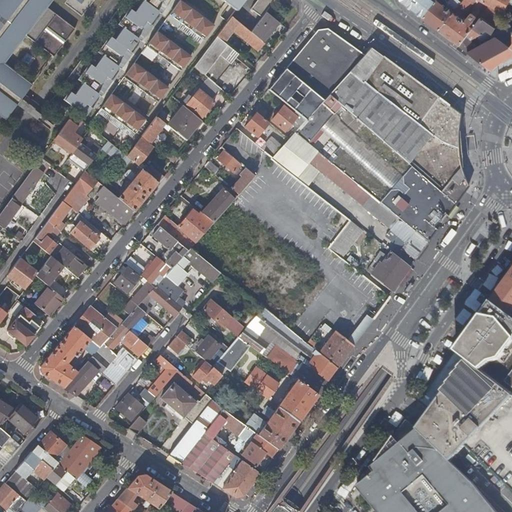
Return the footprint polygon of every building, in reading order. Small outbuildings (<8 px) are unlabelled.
[(0,0),(0,23),(3,26),(6,22),(8,19),(11,16),(13,12),(15,8),(16,3),(17,0),(0,0)] [(0,112),(7,118),(33,84),(4,61),(25,34),(55,56),(64,43),(60,39),(61,37),(66,41),(76,28),(47,5),(39,0),(17,0),(16,3),(15,8),(13,12),(11,16),(8,19),(6,22),(3,26),(0,23),(0,112)] [(64,99),(63,99),(86,116),(92,108),(90,106),(110,79),(112,81),(132,54),(130,52),(139,40),(141,42),(153,27),(150,25),(159,13),(161,15),(172,0),(144,0),(69,103),(64,99)] [(223,0),(220,5),(233,14),(243,0),(223,0)] [(274,0),(256,0),(253,5),(264,14),(266,11),(274,0)] [(401,0),(402,1),(423,18),(436,0),(401,0)] [(436,0),(423,18),(440,30),(457,8),(461,2),(458,0),(436,0)] [(457,8),(440,30),(459,45),(473,28),(470,25),(476,17),(470,13),(464,21),(458,17),(460,15),(461,15),(467,6),(467,0),(462,0),(461,2),(457,8)] [(509,0),(480,0),(490,6),(503,13),(508,5),(509,0)] [(176,5),(165,20),(199,45),(210,30),(176,5)] [(503,13),(490,6),(485,12),(499,21),(501,18),(503,13)] [(266,11),(264,14),(251,31),(263,41),(279,22),(266,11)] [(481,17),(496,28),(499,21),(485,12),(481,17)] [(251,31),(231,16),(216,36),(224,42),(233,31),(258,51),(264,43),(263,41),(251,31)] [(493,34),(493,33),(496,28),(481,17),(473,28),(459,45),(491,70),(497,65),(505,60),(511,57),(511,46),(495,35),(493,34)] [(495,35),(511,46),(511,28),(501,18),(499,21),(496,28),(493,33),(493,34),(495,35)] [(322,33),(357,62),(363,54),(327,28),(317,29),(313,34),(313,35),(322,33)] [(328,93),(329,94),(329,93),(350,70),(357,62),(322,33),(313,35),(312,35),(319,41),(292,74),(309,87),(323,99),(328,93)] [(285,68),(292,74),(319,41),(312,35),(285,68)] [(224,42),(216,36),(194,66),(208,77),(214,82),(229,62),(230,63),(238,53),(224,42)] [(152,37),(142,52),(176,76),(186,62),(152,37)] [(357,62),(350,70),(438,139),(457,147),(456,136),(456,128),(459,114),(451,108),(372,47),(371,48),(370,47),(363,54),(357,62)] [(321,101),(323,99),(309,87),(292,74),(285,68),(284,69),(309,90),(321,101)] [(129,69),(119,83),(153,107),(163,93),(129,69)] [(295,92),(315,108),(321,101),(309,90),(284,69),(269,87),(287,101),(295,92)] [(329,94),(341,105),(364,124),(455,203),(464,191),(468,185),(466,183),(462,172),(459,161),(457,147),(438,139),(350,70),(329,93),(329,94)] [(214,82),(208,77),(186,104),(202,116),(214,101),(212,99),(221,88),(214,82)] [(285,103),(305,119),(315,108),(295,92),(287,101),(269,87),(268,89),(285,103)] [(297,128),(294,131),(308,143),(324,124),(326,126),(330,126),(333,123),(332,120),(329,118),(330,117),(341,105),(329,94),(328,93),(323,99),(321,101),(315,108),(305,119),(297,128)] [(107,100),(96,114),(130,139),(140,125),(107,100)] [(291,123),(297,128),(305,119),(285,103),(271,120),(284,131),(291,123)] [(183,105),(167,124),(184,139),(195,126),(197,127),(202,121),(183,105)] [(257,136),(269,122),(257,111),(245,126),(257,136)] [(141,136),(152,144),(156,138),(154,136),(165,123),(156,116),(141,136)] [(455,203),(364,124),(355,134),(356,138),(359,141),(362,140),(365,143),(365,147),(368,149),(371,149),(374,152),(374,155),(377,157),(381,157),(384,160),(384,163),(387,166),(390,166),(393,168),(393,171),(397,174),(400,174),(404,178),(404,181),(408,184),(411,184),(412,184),(412,187),(415,190),(418,190),(419,191),(419,194),(424,198),(427,197),(428,198),(428,201),(432,205),(435,205),(436,205),(436,209),(443,215),(444,213),(446,215),(455,203)] [(37,126),(33,136),(44,141),(48,131),(37,126)] [(71,161),(84,171),(89,164),(96,155),(89,151),(83,146),(79,143),(65,133),(68,129),(63,126),(54,138),(73,152),(68,159),(71,161)] [(308,143),(294,131),(288,138),(281,145),(271,157),(270,158),(295,177),(308,161),(367,209),(406,241),(402,246),(400,245),(399,247),(414,259),(427,241),(330,161),(308,143)] [(141,136),(126,155),(137,164),(141,168),(144,170),(158,182),(163,176),(149,164),(147,167),(140,161),(152,145),(152,144),(141,136)] [(271,157),(281,145),(271,136),(261,149),(271,157)] [(103,148),(119,162),(126,155),(110,141),(103,148)] [(96,155),(101,148),(94,144),(89,151),(96,155)] [(162,153),(175,163),(180,156),(167,146),(162,153)] [(343,147),(330,161),(427,241),(436,229),(433,226),(435,224),(427,218),(424,218),(423,218),(424,215),(410,203),(407,203),(399,196),(399,193),(396,191),(393,191),(389,187),(388,183),(385,180),(381,181),(379,178),(379,175),(376,172),(373,173),(370,170),(370,167),(366,164),(363,164),(360,162),(360,159),(357,156),(354,156),(351,153),(351,150),(347,147),(343,147)] [(240,163),(224,150),(217,158),(233,172),(240,163)] [(21,202),(50,164),(40,157),(0,212),(0,225),(3,227),(12,215),(16,209),(21,202)] [(217,168),(208,161),(205,166),(215,175),(218,173),(215,171),(217,168)] [(144,170),(141,168),(136,174),(130,169),(128,170),(125,175),(131,180),(119,195),(119,193),(117,191),(114,194),(135,211),(158,182),(144,170)] [(239,179),(231,188),(238,194),(254,175),(245,168),(239,174),(241,176),(239,179)] [(84,171),(74,184),(62,200),(70,207),(76,211),(87,196),(86,194),(97,180),(84,171)] [(135,211),(114,194),(105,187),(103,185),(97,193),(100,195),(96,200),(103,206),(124,224),(135,211)] [(213,221),(229,203),(234,198),(224,189),(201,212),(212,221),(213,221)] [(70,207),(62,200),(47,221),(55,227),(60,221),(70,207)] [(26,206),(21,202),(16,209),(21,212),(26,206)] [(21,212),(16,209),(12,215),(16,218),(21,212)] [(189,247),(212,222),(212,221),(201,212),(199,211),(197,213),(192,209),(178,227),(164,215),(157,224),(187,249),(189,247)] [(362,229),(350,220),(328,248),(340,257),(362,229)] [(55,227),(47,221),(32,241),(49,254),(58,243),(47,234),(52,228),(57,232),(59,230),(55,227)] [(60,221),(55,227),(59,230),(64,224),(60,221)] [(80,221),(71,232),(90,248),(99,237),(80,221)] [(180,257),(187,249),(157,224),(149,233),(169,249),(162,257),(159,254),(157,257),(163,262),(170,268),(173,266),(180,257)] [(64,246),(54,258),(63,265),(68,269),(73,274),(83,261),(64,246)] [(135,252),(138,260),(148,255),(144,247),(135,252)] [(219,272),(189,247),(187,249),(180,257),(186,262),(187,262),(188,261),(193,265),(212,280),(219,272)] [(391,291),(410,265),(390,251),(387,255),(381,250),(366,270),(371,273),(370,274),(391,291)] [(348,254),(344,261),(354,268),(359,261),(348,254)] [(43,266),(38,272),(36,275),(49,286),(50,287),(51,284),(49,282),(59,270),(63,265),(54,258),(51,255),(45,263),(51,268),(48,270),(43,266)] [(163,276),(170,268),(163,262),(157,257),(146,270),(130,256),(124,263),(144,279),(148,274),(153,278),(158,272),(163,276)] [(186,262),(180,257),(173,266),(178,270),(186,262)] [(38,272),(19,258),(7,275),(25,289),(36,275),(38,272)] [(73,274),(76,276),(86,264),(83,261),(73,274)] [(176,285),(193,265),(188,261),(187,262),(186,262),(178,270),(170,280),(176,285)] [(63,265),(59,270),(64,273),(68,269),(63,265)] [(122,265),(118,271),(122,274),(115,282),(126,293),(139,278),(127,268),(126,269),(122,265)] [(178,270),(173,266),(170,268),(163,276),(156,284),(155,285),(181,307),(183,304),(183,301),(178,297),(183,291),(176,285),(170,280),(178,270)] [(511,273),(491,302),(510,316),(511,312),(511,273)] [(141,301),(148,293),(153,287),(149,283),(132,301),(137,305),(141,301)] [(173,316),(181,307),(155,285),(154,286),(153,287),(148,293),(173,316)] [(49,316),(63,298),(50,287),(49,286),(34,304),(49,316)] [(370,312),(365,309),(349,334),(359,340),(386,296),(381,294),(370,312)] [(225,325),(238,335),(245,327),(211,299),(203,309),(224,327),(225,325)] [(137,305),(132,301),(125,310),(129,314),(137,305)] [(145,312),(146,314),(150,309),(141,301),(137,305),(145,312)] [(506,335),(511,339),(511,317),(510,316),(491,302),(480,317),(506,335)] [(90,305),(73,325),(90,339),(99,347),(103,343),(111,350),(119,341),(121,338),(128,330),(121,323),(117,327),(104,316),(90,305)] [(129,314),(123,321),(121,323),(128,330),(140,318),(145,312),(137,305),(129,314)] [(0,321),(9,310),(5,307),(2,310),(0,308),(0,321)] [(15,337),(25,345),(44,322),(25,307),(7,330),(7,331),(7,334),(13,338),(15,338),(15,337)] [(327,380),(336,367),(318,352),(306,342),(262,307),(245,327),(238,335),(237,336),(250,345),(261,353),(271,340),(295,357),(298,354),(304,358),(302,362),(327,380)] [(109,310),(104,316),(117,327),(121,323),(123,321),(109,310)] [(480,317),(463,340),(481,354),(490,362),(501,358),(511,344),(511,339),(506,335),(480,317)] [(140,318),(128,330),(136,337),(147,324),(140,318)] [(192,320),(186,329),(192,334),(199,325),(192,320)] [(90,339),(73,325),(39,367),(40,373),(63,387),(77,372),(66,362),(72,354),(75,357),(83,347),(90,339)] [(121,338),(140,355),(147,346),(143,343),(138,338),(136,337),(128,330),(121,338)] [(191,338),(181,330),(176,336),(181,340),(186,344),(191,338)] [(336,367),(353,344),(335,330),(318,352),(336,367)] [(207,335),(194,351),(205,360),(212,366),(216,361),(213,358),(221,349),(222,350),(224,349),(207,335)] [(181,340),(176,336),(168,345),(173,350),(181,340)] [(250,345),(237,336),(218,362),(231,371),(250,345)] [(147,346),(152,341),(148,337),(143,343),(147,346)] [(119,341),(138,357),(140,355),(121,338),(119,341)] [(99,347),(90,339),(83,347),(86,350),(87,349),(93,354),(99,347)] [(468,360),(481,370),(489,362),(490,362),(481,354),(463,340),(456,351),(468,360)] [(103,343),(99,347),(93,354),(87,360),(95,367),(101,372),(116,355),(111,350),(103,343)] [(511,344),(501,358),(490,362),(489,362),(481,370),(511,394),(511,344)] [(272,349),(266,357),(284,370),(296,378),(317,393),(327,380),(302,362),(301,363),(303,365),(300,369),(272,349)] [(456,351),(421,399),(431,410),(468,360),(456,351)] [(143,375),(137,381),(154,396),(172,375),(177,369),(160,355),(156,359),(163,365),(164,365),(165,366),(167,368),(160,376),(154,384),(143,375)] [(77,364),(81,367),(87,360),(84,357),(77,364)] [(77,372),(63,387),(75,395),(76,393),(73,391),(95,367),(87,360),(81,367),(77,372)] [(209,379),(214,383),(221,374),(216,369),(212,366),(205,360),(192,376),(199,381),(202,378),(206,382),(209,379)] [(511,394),(481,370),(468,360),(431,410),(417,429),(450,461),(455,455),(466,445),(511,488),(511,394)] [(218,362),(216,361),(212,366),(216,369),(221,363),(218,362)] [(157,373),(160,376),(167,368),(165,366),(164,365),(157,373)] [(184,416),(192,423),(211,398),(205,393),(177,369),(172,375),(200,398),(198,400),(197,399),(195,401),(189,396),(190,395),(188,394),(187,395),(181,390),(183,388),(176,382),(174,384),(173,383),(160,398),(166,403),(163,407),(172,414),(173,413),(181,420),(184,416)] [(245,381),(268,398),(273,391),(250,374),(245,381)] [(298,420),(317,393),(296,378),(285,394),(283,392),(281,395),(283,397),(277,405),(298,420)] [(127,393),(115,407),(130,420),(142,405),(127,393)] [(192,423),(168,454),(212,481),(227,461),(236,467),(221,488),(235,496),(243,495),(260,472),(214,440),(204,432),(218,414),(222,408),(211,398),(192,423)] [(0,401),(0,424),(1,425),(7,417),(14,409),(0,401)] [(14,409),(7,417),(27,434),(38,420),(19,403),(14,409)] [(277,448),(298,420),(277,405),(274,410),(268,405),(262,412),(266,414),(264,416),(267,419),(265,421),(259,417),(255,422),(249,418),(244,424),(250,428),(256,433),(277,448)] [(224,419),(218,414),(204,432),(214,440),(217,436),(213,433),(224,419)] [(138,415),(127,428),(136,434),(146,422),(138,415)] [(250,428),(244,424),(231,415),(223,424),(238,435),(244,427),(248,430),(250,428)] [(381,454),(371,468),(357,487),(377,511),(436,511),(472,483),(468,478),(450,461),(417,429),(406,419),(393,437),(400,443),(384,457),(381,454)] [(0,446),(11,456),(20,445),(11,437),(0,428),(0,446)] [(11,437),(20,445),(24,441),(26,438),(16,430),(11,437)] [(49,431),(31,452),(52,469),(58,463),(53,459),(66,445),(49,431)] [(271,456),(277,448),(256,433),(250,441),(271,456)] [(58,463),(66,470),(72,476),(79,469),(99,446),(82,435),(58,463)] [(262,469),(271,456),(250,441),(241,454),(255,464),(256,464),(262,469)] [(31,452),(15,470),(24,478),(32,470),(44,480),(46,477),(52,469),(31,452)] [(58,463),(52,469),(46,477),(52,482),(54,484),(66,470),(58,463)] [(79,469),(72,476),(87,488),(93,481),(79,469)] [(15,470),(5,483),(19,495),(21,496),(26,501),(30,496),(33,493),(36,488),(24,478),(15,470)] [(146,500),(158,507),(170,491),(144,474),(137,476),(117,499),(127,506),(131,501),(134,496),(144,502),(146,500)] [(5,483),(0,488),(0,503),(6,509),(9,511),(16,511),(26,501),(21,496),(19,495),(5,483)] [(436,511),(496,511),(472,483),(436,511)] [(42,506),(49,511),(66,511),(71,506),(56,493),(54,496),(49,491),(43,499),(39,503),(40,504),(42,506)] [(170,491),(158,507),(164,511),(193,511),(197,508),(170,491)] [(71,498),(79,504),(80,502),(78,500),(80,498),(75,493),(71,498)] [(39,503),(43,499),(35,495),(33,498),(39,503)] [(131,511),(133,510),(127,506),(117,499),(106,511),(131,511)] [(133,510),(134,511),(145,511),(131,501),(127,506),(133,510)]
